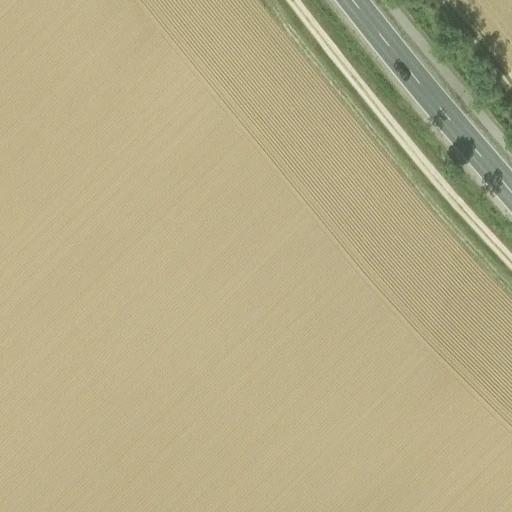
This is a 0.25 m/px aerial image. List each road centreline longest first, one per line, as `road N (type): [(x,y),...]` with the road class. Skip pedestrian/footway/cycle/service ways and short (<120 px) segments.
road 1 (track): [(287,0),(511,261)]
road 2 (secondary): [(511,187),(356,0)]
